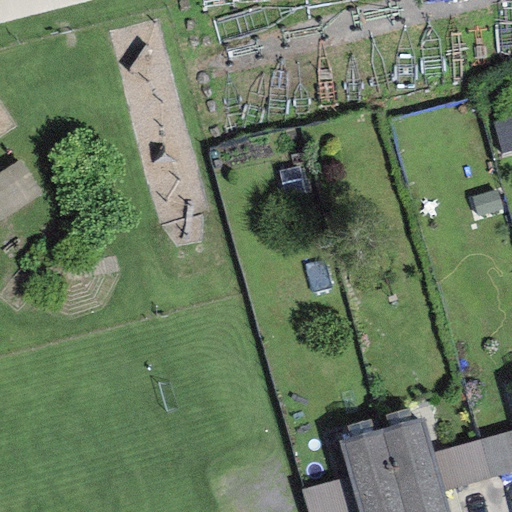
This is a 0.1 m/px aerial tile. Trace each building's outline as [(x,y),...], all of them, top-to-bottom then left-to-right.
[(0,168),(0,224),(51,191),(25,152),(0,168)] [(422,419),(380,431),(402,511),(446,511),(442,492),(431,454),(422,419)] [(402,511),(380,431),(337,442),(347,478),(356,511),(402,511)] [(511,431),(478,441),(489,479),(511,472),(511,431)] [(478,441),(431,454),(442,492),(489,479),(478,441)] [(356,511),(347,478),(300,491),(305,511),(356,511)]
